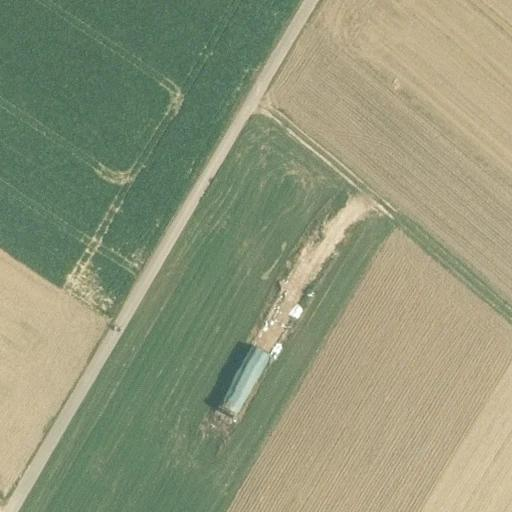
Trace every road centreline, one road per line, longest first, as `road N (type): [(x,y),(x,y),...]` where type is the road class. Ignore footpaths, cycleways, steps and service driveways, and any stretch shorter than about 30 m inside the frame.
road 1 (track): [(312,0),(9,511)]
road 2 (track): [(511,318),(253,99)]
